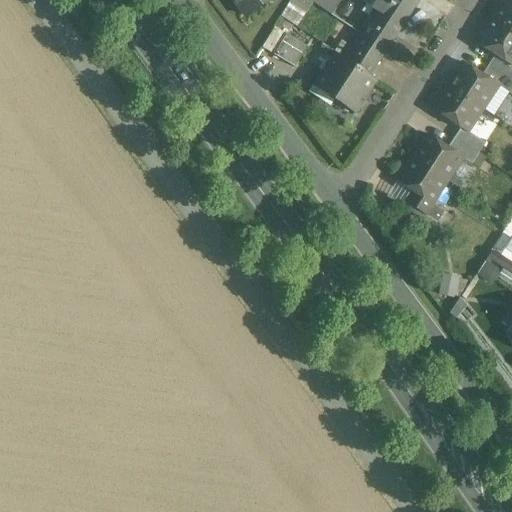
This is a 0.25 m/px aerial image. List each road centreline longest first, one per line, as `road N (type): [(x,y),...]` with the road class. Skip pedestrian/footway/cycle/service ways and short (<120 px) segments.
road 1 (primary): [(118,0),(500,511)]
road 2 (unclassified): [(35,0),(412,511)]
road 3 (residential): [(511,432),(347,194)]
road 4 (residential): [(347,194),(196,0)]
road 5 (residential): [(347,194),(478,0)]
